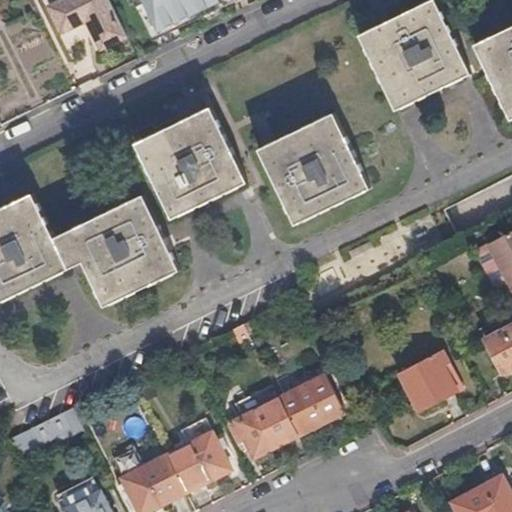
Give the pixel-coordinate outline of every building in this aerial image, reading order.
[(102,49),(128,37),(109,0),(62,0),(50,6),(63,32),(88,20),(102,49)] [(133,0),(153,40),(236,0),(133,0)] [(474,73),(438,0),(432,0),(361,34),(399,109),(474,73)] [(511,26),(477,44),(511,115),(511,26)] [(214,105),(138,142),(175,217),(250,181),(214,105)] [(338,111),(262,148),(299,224),(374,187),(338,111)] [(0,301),(73,267),(58,235),(56,236),(35,192),(0,208),(0,301)] [(70,229),(85,261),(107,305),(183,269),(145,193),(70,229)] [(73,267),(85,261),(70,229),(58,235),(73,267)] [(511,231),(489,244),(479,250),(478,254),(495,286),(500,287),(510,282),(511,285),(511,231)] [(511,331),(489,344),(504,373),(511,368),(511,331)] [(443,350),(400,373),(419,411),(457,391),(447,370),(445,371),(443,367),(449,363),(443,350)] [(329,374),(281,398),(300,436),(347,412),(329,374)] [(300,436),(281,398),(237,420),(256,457),(300,436)] [(75,407),(13,435),(23,456),(84,428),(75,407)] [(215,431),(167,455),(186,493),(234,469),(215,431)] [(147,511),(186,493),(167,455),(124,477),(142,511),(147,511)] [(511,511),(511,494),(502,477),(452,503),(456,511),(511,511)] [(113,511),(103,492),(68,510),(69,511),(113,511)]
